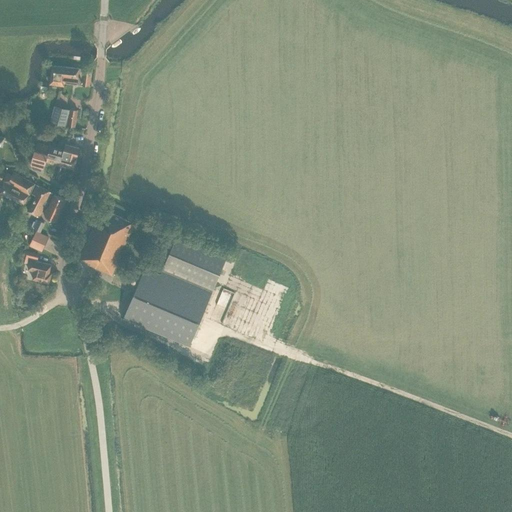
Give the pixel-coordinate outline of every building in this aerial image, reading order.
[(65,82),(89,85),(92,69),(52,65),(51,77),(46,76),(45,83),(55,84),(54,88),(64,89),(65,82)] [(39,90),(35,101),(42,103),(43,98),(50,99),(51,93),(39,90)] [(51,121),(65,125),(69,110),(55,106),(51,121)] [(75,126),(78,109),(70,108),(67,125),(75,126)] [(46,161),(60,165),(64,150),(36,143),(35,149),(33,149),(31,165),(33,168),(43,173),(46,161)] [(80,148),(65,144),(64,150),(60,165),(74,169),(80,148)] [(12,174),(7,172),(3,181),(4,181),(29,194),(35,183),(14,171),(12,174)] [(24,204),(29,194),(4,181),(0,191),(0,193),(5,196),(5,195),(24,204)] [(36,196),(28,211),(39,217),(46,204),(47,205),(48,202),(47,201),(51,192),(37,184),(32,193),(36,196)] [(45,216),(55,221),(65,199),(55,194),(45,216)] [(129,234),(129,235),(134,223),(132,221),(104,209),(98,221),(96,220),(93,228),(80,258),(88,262),(87,264),(112,275),(129,234)] [(17,221),(9,218),(4,232),(12,235),(17,221)] [(41,231),(45,222),(39,220),(35,228),(41,231)] [(42,250),(49,236),(36,231),(30,245),(42,250)] [(228,254),(178,233),(160,276),(144,270),(125,315),(190,343),(228,254)] [(39,253),(24,249),(21,261),(28,262),(29,257),(37,259),(39,253)] [(49,273),(51,265),(30,260),(28,270),(35,272),(33,279),(49,283),(51,274),(49,273)] [(291,337),(296,318),(288,316),(284,335),(291,337)] [(250,347),(237,396),(255,401),(268,353),(250,347)] [(260,399),(255,410),(274,417),(278,407),(260,399)]
